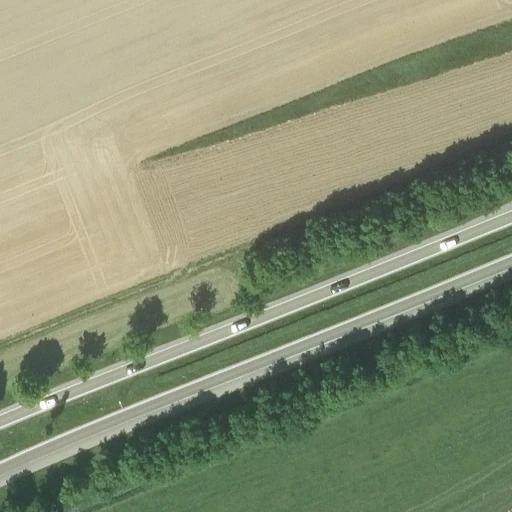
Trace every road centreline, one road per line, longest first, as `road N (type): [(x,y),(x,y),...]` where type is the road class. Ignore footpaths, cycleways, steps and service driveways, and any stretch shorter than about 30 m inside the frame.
road 1 (primary): [(0,471),(511,262)]
road 2 (primary): [(511,217),(0,423)]
